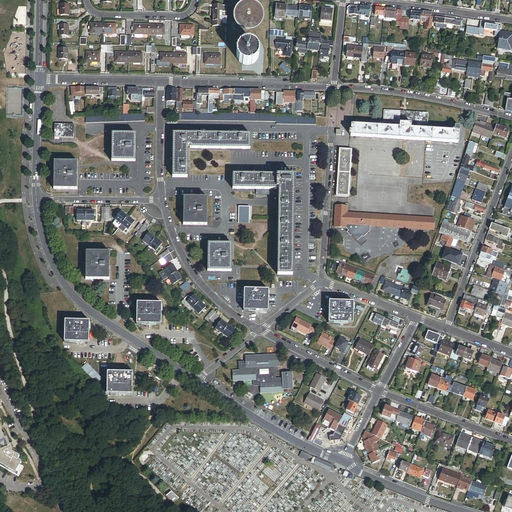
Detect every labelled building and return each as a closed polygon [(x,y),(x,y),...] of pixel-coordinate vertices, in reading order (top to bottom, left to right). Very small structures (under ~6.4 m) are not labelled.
[(61,5),(61,16),(69,16),(69,5),(66,5),(66,3),(64,3),(64,5),(61,5)] [(222,16),(222,6),(210,5),(210,16),(213,16),(222,16)] [(287,7),(287,6),(277,5),(275,19),(286,20),(286,16),(287,7)] [(347,8),(347,15),(359,16),(360,6),(350,5),(347,8)] [(286,16),(298,17),(300,7),(296,6),(295,8),(292,7),(287,7),(286,16)] [(360,6),(359,16),(369,17),(370,7),(360,6)] [(312,8),(300,7),(298,17),(298,18),(311,19),(312,8)] [(385,9),(376,8),(375,16),(384,17),(385,9)] [(331,24),(332,10),(322,9),(320,23),(331,24)] [(385,9),(384,17),(384,20),(396,21),(397,10),(385,9)] [(400,27),(408,28),(409,19),(401,18),(402,11),(397,10),(396,21),(395,26),(400,27)] [(250,11),(249,11),(247,11),(246,11),(245,12),(244,13),(243,14),(242,15),(241,17),(241,18),(241,19),(242,21),(242,22),(243,23),(244,24),(245,25),(247,26),(248,26),(249,26),(251,25),(252,25),(253,24),(254,23),(255,22),(256,20),(256,19),(256,17),(256,16),(255,15),(254,13),(253,12),(252,12),(250,11)] [(421,12),(410,11),(409,20),(413,20),(415,21),(418,21),(418,22),(420,23),(420,21),(421,12)] [(427,13),(421,12),(420,21),(426,22),(425,27),(431,28),(433,14),(427,13)] [(445,16),(435,14),(434,23),(435,23),(444,25),(445,16)] [(222,16),(213,16),(213,26),(221,26),(222,16)] [(445,16),(444,25),(460,27),(461,18),(445,16)] [(501,24),(480,21),(478,35),(483,35),(484,30),(500,32),(501,24)] [(103,34),(103,24),(90,24),(90,28),(90,30),(90,34),(103,34)] [(116,25),(103,24),(103,34),(116,34),(116,25)] [(149,35),(149,25),(134,25),(134,34),(142,35),(149,35)] [(164,26),(149,25),(149,35),(164,35),(164,26)] [(66,36),(68,36),(68,26),(60,26),(60,36),(63,36),(63,38),(66,38),(66,36)] [(181,36),(189,36),(194,36),(194,26),(180,26),(180,36),(181,36)] [(511,45),(511,34),(500,32),(497,49),(511,51),(511,45)] [(273,36),(270,35),(270,48),(284,49),(283,56),(290,56),(292,41),(290,41),(285,41),(276,40),(276,36),(273,36)] [(307,50),(308,39),(302,39),(302,40),(298,39),(297,49),(299,49),(299,51),(301,52),(301,53),(307,54),(307,50)] [(321,41),(308,39),(307,50),(319,51),(319,45),(320,45),(321,41)] [(328,58),(329,47),(333,47),(333,42),(321,41),(320,45),(319,59),(323,60),(324,57),(328,58)] [(251,43),(249,43),(248,43),(246,43),(244,43),(242,44),(240,46),(239,47),(237,49),(237,51),(236,53),(236,56),(237,58),(238,60),(239,62),(240,63),(242,64),(245,65),(247,66),(249,65),(251,65),(253,64),(255,63),(256,61),(258,59),(259,57),(259,55),(259,53),(258,51),(257,49),(256,47),(255,45),(253,44),(251,43)] [(368,45),(363,44),(363,48),(348,46),(346,57),(362,59),(361,62),(366,63),(368,45)] [(380,46),(375,46),(373,58),(383,59),(384,55),(384,53),(384,50),(379,49),(380,46)] [(62,60),(65,60),(68,60),(68,49),(60,49),(60,60),(62,60)] [(398,65),(404,65),(405,54),(393,52),(391,64),(398,65)] [(100,53),(87,53),(87,62),(100,62),(100,53)] [(415,67),(416,54),(405,53),(405,54),(404,65),(415,67)] [(129,63),(129,54),(116,54),(116,63),(129,63)] [(142,54),(129,54),(129,63),(142,63),(142,54)] [(174,64),(174,55),(161,54),(160,64),(174,64)] [(431,69),(432,62),(438,63),(439,55),(434,54),(433,54),(432,56),(422,54),(420,67),(431,69)] [(187,55),(174,55),(174,64),(186,64),(187,55)] [(221,56),(205,55),(205,65),(221,65),(221,56)] [(468,64),(453,61),(452,70),(455,70),(455,71),(467,73),(468,64)] [(493,62),(483,61),(482,65),(481,70),(485,71),(486,70),(492,71),(492,73),(490,72),(489,81),(492,82),(494,70),(492,70),(493,62)] [(452,63),(449,62),(449,64),(446,64),(446,68),(443,67),(442,72),(450,73),(452,63)] [(481,70),(482,65),(468,63),(468,64),(467,73),(466,77),(480,79),(480,77),(481,70)] [(511,65),(499,63),(499,67),(498,72),(497,72),(496,77),(505,78),(505,76),(511,77),(511,65)] [(86,88),(71,88),(71,97),(76,97),(76,99),(79,99),(79,97),(86,98),(86,95),(86,88)] [(117,89),(108,88),(108,90),(108,97),(108,99),(117,99),(117,97),(119,97),(119,92),(117,92),(117,90),(117,89)] [(142,89),(128,89),(127,96),(131,96),(131,98),(134,98),(134,96),(142,97),(142,89)] [(142,97),(155,98),(155,92),(148,92),(148,89),(142,89),(142,97)] [(208,90),(197,89),(196,103),(196,104),(201,104),(201,95),(208,95),(208,90)] [(219,90),(208,90),(208,95),(208,99),(213,99),(219,99),(219,90)] [(234,91),(220,90),(220,102),(224,102),(224,100),(224,96),(233,96),(234,91)] [(250,91),(234,91),(233,96),(233,100),(233,101),(243,101),(243,102),(250,102),(250,100),(250,91)] [(260,91),(250,91),(250,100),(253,100),(255,100),(260,100),(260,95),(260,91)] [(295,92),(284,92),(284,94),(279,94),(279,102),(283,102),(293,103),(293,115),(295,115),(295,110),(296,102),(296,101),(295,101),(295,92)] [(511,100),(511,99),(511,94),(510,94),(510,96),(501,95),(501,100),(506,100),(505,111),(510,112),(511,100)] [(352,125),(351,131),(351,134),(351,136),(459,143),(460,131),(455,131),(456,127),(428,125),(429,113),(384,110),(383,122),(356,121),(356,125),(352,125)] [(250,114),(237,113),(237,114),(237,122),(257,122),(257,114),(250,114)] [(145,114),(86,116),(86,123),(146,122),(145,114)] [(277,114),(257,114),(257,122),(277,122),(277,116),(277,114)] [(296,116),(277,116),(277,122),(277,124),(296,125),(296,117),(296,116)] [(481,136),(486,124),(482,122),(481,124),(476,121),(472,132),(481,136)] [(74,124),(54,124),(54,138),(74,138),(74,124)] [(490,127),(490,125),(486,124),(481,136),(491,139),(495,129),(490,127)] [(510,130),(497,126),(494,134),(506,139),(510,130)] [(136,134),(112,134),(112,162),(136,162),(136,134)] [(251,135),(173,134),(172,177),(188,178),(188,147),(190,147),(190,149),(250,150),(251,135)] [(475,143),(469,141),(465,155),(470,157),(471,157),(472,153),(475,144),(475,143)] [(352,150),(340,149),(337,196),(349,197),(352,150)] [(470,157),(465,155),(461,167),(466,169),(467,167),(470,157)] [(78,162),(54,162),(54,190),(77,190),(78,162)] [(499,174),(500,171),(500,170),(486,165),(485,169),(492,171),(495,172),(499,174)] [(466,169),(461,167),(457,179),(460,180),(460,181),(465,182),(466,182),(467,179),(468,176),(470,170),(466,169)] [(293,275),(294,175),(233,174),(233,190),(257,190),(257,195),(279,195),(278,275),(293,275)] [(464,184),(456,181),(453,193),(460,195),(464,184)] [(477,189),(486,192),(488,186),(479,183),(477,189)] [(511,187),(505,207),(502,214),(511,218),(511,187)] [(482,204),(486,192),(477,189),(472,201),(482,204)] [(208,198),(184,197),(183,225),(207,226),(208,198)] [(456,200),(455,203),(451,213),(456,214),(457,212),(459,204),(460,201),(456,200)] [(455,203),(450,201),(446,211),(451,213),(455,203)] [(484,215),(486,210),(468,203),(467,208),(475,211),(475,213),(480,215),(481,213),(484,215)] [(347,207),(336,206),(335,227),(346,228),(346,225),(433,230),(433,218),(347,213),(347,207)] [(85,221),(85,211),(77,211),(76,221),(85,221)] [(94,211),(85,211),(85,221),(94,221),(94,211)] [(121,225),(127,217),(121,212),(114,220),(121,225)] [(134,222),(127,217),(121,225),(128,230),(134,222)] [(449,224),(442,221),(438,232),(445,235),(449,224)] [(150,225),(146,222),(143,226),(138,232),(142,235),(150,225)] [(449,224),(445,235),(467,243),(471,232),(449,224)] [(509,231),(491,225),(489,230),(495,232),(494,233),(497,235),(500,236),(501,236),(507,238),(509,231)] [(501,237),(488,232),(487,236),(498,240),(500,240),(501,237)] [(149,247),(156,239),(149,234),(143,242),(149,247)] [(454,239),(443,235),(440,242),(442,243),(442,245),(450,249),(451,246),(454,239)] [(498,240),(487,236),(486,238),(488,239),(487,241),(490,242),(494,244),(497,245),(498,240)] [(162,244),(156,239),(149,247),(156,252),(162,244)] [(232,244),(208,244),(208,271),(231,272),(232,244)] [(496,252),(483,247),(481,253),(488,255),(494,258),(496,252)] [(461,258),(463,254),(461,253),(448,248),(443,260),(452,263),(458,266),(460,262),(458,261),(459,258),(461,258)] [(163,258),(170,253),(168,250),(159,256),(161,259),(163,258)] [(109,252),(85,252),(85,280),(109,280),(109,252)] [(175,259),(170,253),(163,258),(168,264),(175,259)] [(346,277),(350,267),(341,264),(340,266),(336,264),(333,270),(337,272),(337,273),(346,277)] [(450,269),(436,264),(432,274),(446,280),(450,269)] [(169,277),(177,272),(173,265),(164,270),(169,277)] [(493,266),(490,265),(486,276),(492,278),(496,268),(496,267),(493,266)] [(354,280),(358,270),(350,267),(346,277),(354,280)] [(504,273),(505,271),(496,268),(492,278),(501,282),(504,273)] [(362,283),(366,273),(358,270),(354,280),(362,283)] [(182,279),(177,272),(169,277),(173,285),(182,279)] [(375,277),(366,273),(362,283),(371,286),(375,277)] [(484,284),(471,279),(469,284),(475,286),(482,289),(484,284)] [(505,284),(494,280),(490,292),(492,293),(498,295),(504,297),(505,295),(507,288),(508,287),(507,286),(503,296),(496,293),(499,283),(506,286),(507,285),(505,284)] [(183,292),(190,286),(187,282),(180,288),(183,292)] [(391,294),(394,285),(386,282),(383,291),(391,294)] [(508,285),(507,285),(506,286),(499,283),(496,293),(503,296),(507,286),(508,287),(508,285)] [(400,297),(404,288),(394,285),(391,294),(400,297)] [(193,290),(190,286),(183,292),(186,296),(193,290)] [(482,289),(475,286),(471,295),(482,299),(484,293),(491,296),(492,293),(490,292),(482,289)] [(412,291),(404,288),(400,297),(409,300),(412,293),(412,291)] [(268,290),(244,290),(244,311),(268,311),(268,290)] [(184,300),(193,309),(200,301),(194,295),(191,299),(188,296),(184,300)] [(479,300),(465,295),(460,308),(465,310),(465,309),(467,310),(471,311),(474,312),(477,304),(479,300)] [(500,308),(504,297),(498,295),(496,300),(495,300),(493,306),(495,306),(499,308),(500,308)] [(511,297),(507,296),(505,295),(504,297),(500,308),(503,309),(505,305),(508,307),(510,307),(511,301),(511,297)] [(445,301),(431,296),(428,306),(442,311),(445,301)] [(200,301),(193,309),(199,315),(206,307),(200,301)] [(353,303),(330,302),(329,323),(353,324),(353,303)] [(161,304),(137,303),(137,324),(161,325),(161,304)] [(495,306),(493,306),(489,304),(487,308),(477,304),(474,312),(474,313),(484,317),(484,315),(485,314),(487,314),(491,316),(495,306)] [(506,311),(503,309),(502,311),(498,310),(499,308),(495,306),(491,316),(501,320),(497,330),(495,329),(492,337),(496,338),(501,324),(505,314),(506,311)] [(205,319),(208,321),(215,313),(212,310),(205,319)] [(381,326),(384,318),(372,313),(369,320),(381,326)] [(511,316),(505,314),(501,324),(511,328),(511,316)] [(305,335),(306,333),(309,327),(310,325),(296,318),(292,326),(298,329),(297,331),(305,335)] [(398,325),(384,318),(381,326),(380,327),(385,329),(386,326),(387,327),(388,326),(396,330),(398,325)] [(215,329),(222,334),(228,325),(221,321),(215,329)] [(89,322),(66,322),(65,342),(89,343),(89,322)] [(228,325),(222,334),(229,339),(235,330),(233,329),(228,325)] [(442,341),(444,337),(428,332),(425,340),(441,346),(442,341)] [(322,333),(317,343),(322,345),(323,344),(327,346),(326,347),(330,350),(335,341),(331,339),(332,338),(322,333)] [(369,356),(373,347),(360,340),(358,343),(357,346),(355,349),(369,356)] [(449,344),(442,341),(441,346),(438,352),(450,357),(452,351),(455,345),(449,343),(449,344)] [(424,346),(418,343),(412,355),(418,358),(424,346)] [(450,357),(450,358),(457,361),(458,357),(463,359),(466,350),(459,347),(456,353),(452,351),(450,357)] [(484,350),(481,349),(476,364),(479,365),(487,369),(491,359),(482,356),(484,350)] [(466,350),(463,359),(471,362),(474,353),(466,350)] [(383,356),(375,352),(368,365),(376,369),(383,356)] [(233,381),(254,380),(256,380),(256,379),(260,378),(260,386),(261,393),(284,392),(284,390),(293,389),(292,373),(283,373),(283,378),(276,378),(276,374),(276,367),(277,367),(281,367),(280,355),(245,356),(245,361),(238,361),(239,368),(240,368),(240,371),(233,371),(233,381)] [(421,363),(409,359),(406,368),(417,372),(421,363)] [(487,369),(487,370),(499,374),(503,364),(491,359),(487,369)] [(500,376),(510,380),(511,375),(511,374),(511,369),(507,368),(504,367),(500,376)] [(132,373),(108,373),(107,394),(131,394),(132,373)] [(316,374),(309,387),(319,392),(326,379),(316,374)] [(440,381),(442,376),(441,376),(440,378),(432,376),(428,386),(437,389),(440,381)] [(450,384),(443,382),(440,381),(437,389),(447,393),(447,392),(450,384)] [(467,388),(454,383),(453,386),(450,393),(463,397),(467,388)] [(467,388),(463,397),(467,399),(469,400),(473,401),(476,391),(467,388)] [(493,389),(490,388),(489,393),(488,392),(486,397),(486,399),(484,398),(480,397),(477,406),(482,408),(486,409),(493,389)] [(352,393),(348,401),(350,402),(357,406),(361,398),(352,393)] [(324,402),(309,394),(304,404),(319,411),(324,402)] [(353,414),(357,406),(350,402),(346,410),(353,414)] [(393,410),(385,407),(382,416),(390,419),(393,410)] [(329,410),(324,418),(330,421),(333,422),(345,428),(351,417),(344,413),(342,417),(329,410)] [(497,414),(489,411),(485,419),(494,423),(497,414)] [(413,417),(399,412),(396,421),(401,423),(410,427),(413,417)] [(497,414),(494,423),(502,426),(505,417),(497,414)] [(330,421),(324,418),(323,420),(332,424),(330,428),(335,431),(332,435),(328,436),(329,441),(339,439),(345,428),(333,422),(330,421)] [(421,420),(416,418),(411,429),(421,433),(425,423),(425,421),(422,420),(423,419),(421,419),(421,420)] [(379,421),(372,434),(379,438),(381,439),(388,426),(379,421)] [(0,462),(18,474),(22,467),(20,465),(21,463),(20,460),(18,459),(19,456),(14,453),(15,451),(14,449),(12,450),(9,444),(7,437),(4,438),(1,430),(0,427),(0,426),(2,426),(0,422),(0,462)] [(421,433),(433,438),(437,427),(431,425),(425,423),(421,433)] [(316,426),(309,441),(321,447),(323,443),(315,439),(321,428),(316,426)] [(379,438),(372,434),(365,431),(363,437),(365,442),(364,442),(366,446),(369,444),(368,441),(366,438),(369,434),(375,437),(376,437),(378,442),(379,438)] [(454,437),(439,432),(434,444),(449,449),(454,437)] [(365,446),(369,455),(379,451),(376,443),(378,442),(376,437),(375,437),(369,434),(366,438),(368,441),(369,444),(366,446),(365,446)] [(484,443),(460,435),(456,446),(479,455),(484,443)] [(484,443),(479,455),(478,457),(491,462),(496,448),(484,443)] [(404,451),(401,450),(397,447),(395,451),(400,453),(399,455),(401,456),(404,451)] [(380,452),(379,451),(369,455),(372,464),(383,459),(382,457),(380,452)] [(299,457),(307,461),(308,459),(309,457),(311,458),(312,459),(311,462),(329,471),(332,465),(302,452),(299,457)] [(397,460),(399,455),(398,454),(398,455),(389,452),(386,460),(390,462),(391,459),(395,461),(396,460),(397,460)] [(399,470),(408,473),(411,466),(402,462),(402,463),(401,464),(399,470)] [(424,470),(411,465),(411,466),(408,473),(420,478),(421,476),(429,479),(432,472),(427,470),(425,473),(423,472),(424,470)] [(457,486),(461,476),(443,470),(440,480),(457,486)] [(353,476),(353,475),(344,471),(342,475),(347,477),(347,478),(351,480),(351,479),(353,480),(354,476),(353,476)] [(473,481),(461,476),(457,486),(457,488),(461,489),(461,488),(469,491),(472,482),(473,481)] [(484,488),(486,482),(483,480),(482,482),(478,480),(477,483),(472,482),(469,491),(478,495),(483,497),(486,489),(484,488)] [(172,504),(179,499),(171,492),(167,496),(166,497),(172,504)]
